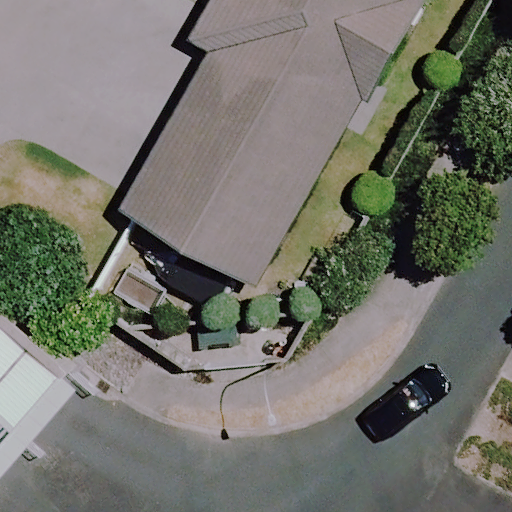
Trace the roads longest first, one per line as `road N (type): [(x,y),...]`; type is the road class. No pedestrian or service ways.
road 1 (residential): [(381,496),(511,260)]
road 2 (residential): [(115,511),(0,434)]
